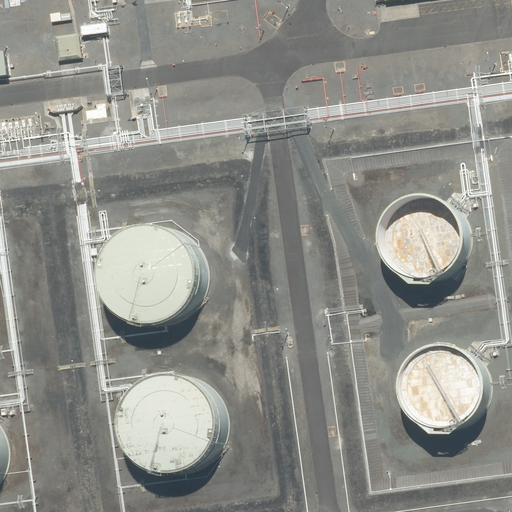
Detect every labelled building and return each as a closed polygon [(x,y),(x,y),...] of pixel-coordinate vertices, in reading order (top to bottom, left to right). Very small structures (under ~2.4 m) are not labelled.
[(79,37),(59,40),(62,61),(81,58),(79,37)] [(49,100),(50,113),(81,110),(81,98),(49,100)] [(458,279),(470,274),(480,266),(488,255),(491,242),(491,228),(487,216),(479,205),(468,197),(454,193),(440,193),(426,197),(415,206),(407,218),(403,232),(404,246),(409,259),(419,270),(431,278),(444,280),(458,279)] [(174,316),(189,312),(202,304),(211,291),(216,277),(216,261),(210,247),(200,235),(187,227),(172,224),(157,226),(143,232),(133,243),(126,256),(124,271),(127,286),(134,299),(145,309),(159,315),(166,315),(174,316)] [(441,413),(453,420),(470,423),(484,421),(495,414),(505,403),(510,390),(511,380),(507,366),(504,359),(493,348),(489,346),(480,342),(466,340),(452,344),(444,348),(434,359),(428,372),(427,387),(432,401),(441,413)] [(190,464),(201,464),(216,458),(228,448),(237,435),(240,419),(238,403),(231,388),(219,377),(205,371),(188,369),(174,373),(161,381),(151,393),(146,407),(145,422),(149,437),(158,449),(170,459),(184,464),(190,464)] [(0,489),(0,490),(12,477),(19,461),(20,448),(16,431),(4,413),(0,410),(0,489)]
